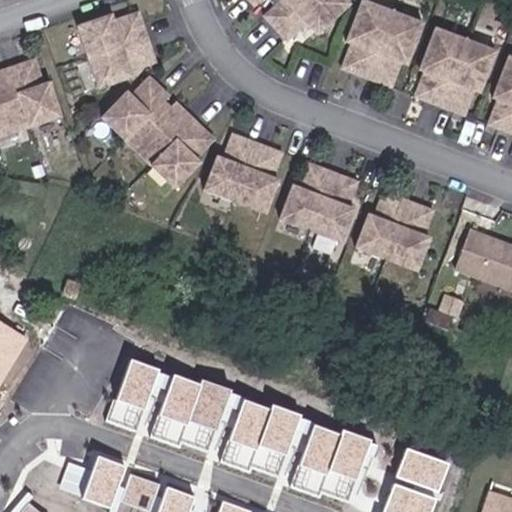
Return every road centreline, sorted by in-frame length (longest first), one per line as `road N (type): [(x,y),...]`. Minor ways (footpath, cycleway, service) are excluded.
road 1 (residential): [(511,183),(299,104),(236,60),(196,0)]
road 2 (residential): [(0,478),(25,435),(49,423),(306,511)]
